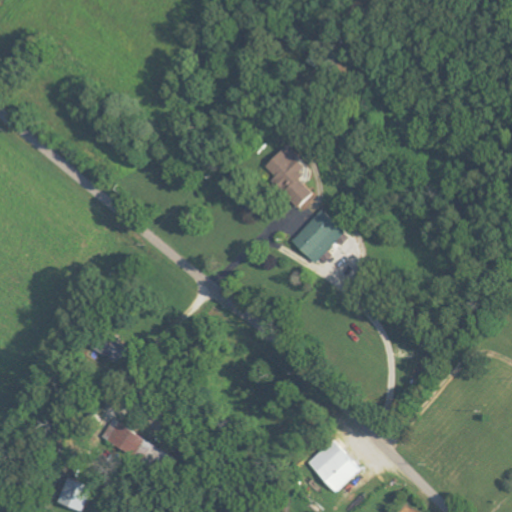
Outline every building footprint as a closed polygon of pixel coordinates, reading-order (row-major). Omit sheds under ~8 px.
[(272,168),(281,177),(277,181),(305,209),(320,193),(303,176),(313,166),(293,147),(272,168)] [(352,233),(329,210),(298,242),(321,265),(352,233)] [(117,418),(108,433),(167,472),(177,457),(117,418)] [(313,463),(341,492),(365,469),(338,440),(313,463)] [(90,511),(99,487),(75,477),(65,501),(90,511)]
